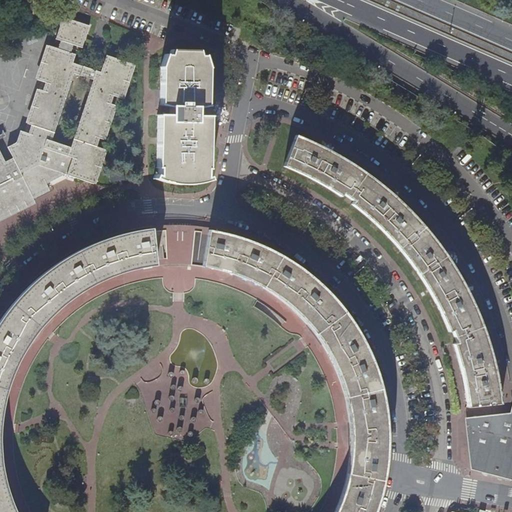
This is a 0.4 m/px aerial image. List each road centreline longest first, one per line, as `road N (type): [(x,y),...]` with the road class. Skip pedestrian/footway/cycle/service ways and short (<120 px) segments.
road 1 (residential): [(398,478),(397,393),(360,307),(304,250),(219,213)]
road 2 (residential): [(219,213),(252,55),(117,0)]
road 3 (trunk): [(291,0),(511,136)]
road 4 (residential): [(219,213),(164,208),(86,224),(0,284)]
road 5 (trunk): [(338,0),(511,75)]
